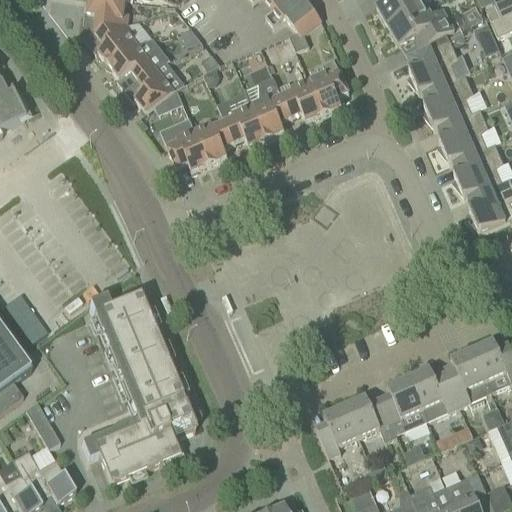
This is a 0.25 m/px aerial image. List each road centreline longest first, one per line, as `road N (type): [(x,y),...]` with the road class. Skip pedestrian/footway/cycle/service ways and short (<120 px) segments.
road 1 (residential): [(170,511),(225,478),(237,455),(236,417),(157,237)]
road 2 (residential): [(157,237),(122,165),(0,5)]
road 3 (residential): [(157,237),(347,150),(372,147)]
road 4 (residential): [(303,403),(454,337),(468,278)]
road 5 (residential): [(372,147),(401,165),(442,256),(468,278)]
road 6 (residential): [(325,0),(370,95),(372,147)]
